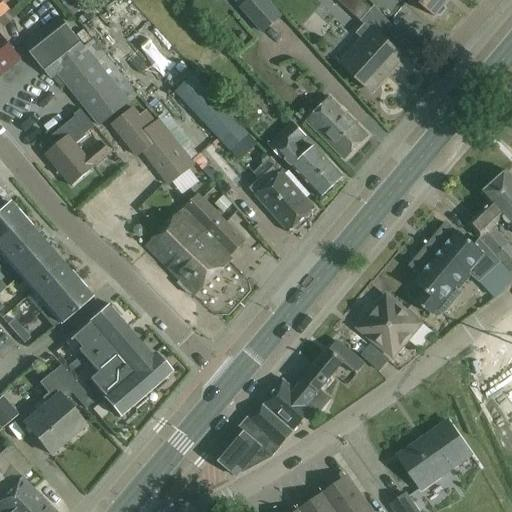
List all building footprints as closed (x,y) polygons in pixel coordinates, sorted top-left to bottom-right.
[(0,0),(0,17),(10,10),(0,0)] [(266,0),(233,0),(241,7),(240,8),(263,33),(281,17),(266,0)] [(370,9),(359,0),(336,0),(359,21),(370,9)] [(446,0),(416,0),(434,15),(436,13),(440,14),(445,8),(443,4),(446,0)] [(46,71),(81,43),(65,23),(30,51),(46,71)] [(402,57),(371,29),(340,62),(371,90),(402,57)] [(0,74),(19,58),(0,36),(0,74)] [(84,47),(81,43),(46,71),(56,85),(63,79),(100,125),(137,95),(93,40),(84,47)] [(176,93),(230,151),(248,135),(193,76),(176,93)] [(369,134),(330,97),(306,121),(345,159),(369,134)] [(139,116),(132,108),(112,124),(137,156),(142,152),(149,160),(169,185),(194,165),(175,140),(158,120),(155,123),(145,111),(139,116)] [(74,116),(88,133),(95,127),(81,110),(74,116)] [(63,141),(45,156),(71,187),(111,154),(101,143),(85,156),(76,145),(86,137),(78,127),(74,131),(68,123),(56,133),(63,141)] [(295,146),(305,136),(293,123),(269,144),(281,158),(283,156),(321,198),(343,178),(315,147),(304,156),(295,146)] [(280,172),(274,166),(249,188),(287,233),(314,209),(281,171),(280,172)] [(511,177),(506,171),(494,182),(504,193),(501,196),(511,207),(511,177)] [(511,207),(501,196),(504,193),(494,182),(491,184),(490,182),(480,191),(482,193),(480,195),(489,204),(467,225),(479,239),(500,261),(499,262),(510,273),(511,270),(511,247),(492,227),(501,218),(511,229),(511,207)] [(224,213),(232,205),(222,194),(213,202),(224,213)] [(198,195),(146,246),(181,281),(178,284),(189,295),(192,293),(195,296),(231,261),(228,258),(245,242),(198,195)] [(0,239),(23,219),(9,204),(0,211),(0,239)] [(23,219),(0,239),(0,254),(6,261),(36,235),(23,219)] [(446,225),(411,267),(420,275),(413,283),(423,291),(414,302),(430,315),(453,286),(457,290),(470,273),(479,280),(488,271),(499,262),(478,239),(477,241),(478,242),(474,246),(457,231),(455,233),(446,225)] [(134,232),(136,236),(140,238),(144,236),(146,232),(144,228),(140,226),(136,228),(134,232)] [(36,235),(6,261),(19,277),(50,250),(36,235)] [(50,250),(19,277),(33,292),(63,266),(50,250)] [(63,266),(33,292),(46,307),(77,281),(63,266)] [(488,271),(479,280),(494,297),(504,288),(488,271)] [(77,281),(46,307),(60,323),(91,297),(77,281)] [(392,356),(418,325),(405,314),(405,310),(401,311),(386,298),(384,301),(380,301),(375,308),(375,311),(360,329),(392,356)] [(81,355),(68,366),(76,376),(89,364),(97,373),(89,380),(104,398),(103,398),(119,417),(132,406),(135,410),(147,400),(143,396),(152,389),(155,393),(167,383),(163,378),(170,373),(154,354),(151,357),(135,339),(134,341),(126,332),(127,330),(118,319),(121,317),(112,306),(109,309),(107,307),(68,341),(78,352),(81,355)] [(15,335),(21,329),(13,320),(7,325),(15,335)] [(21,329),(15,335),(23,344),(30,338),(21,329)] [(314,367),(305,378),(318,390),(341,363),(356,375),(364,365),(335,341),(321,359),(319,358),(313,366),(314,367)] [(372,347),(363,358),(379,372),(388,361),(372,347)] [(60,366),(52,373),(58,379),(66,372),(60,366)] [(37,411),(24,422),(50,454),(85,425),(63,398),(70,393),(69,391),(63,385),(58,379),(52,373),(51,372),(38,383),(47,394),(42,398),(47,404),(37,411)] [(66,372),(58,379),(63,385),(71,378),(66,372)] [(71,378),(63,385),(69,391),(77,384),(71,378)] [(305,378),(295,390),(282,380),(249,419),(247,418),(214,458),(236,477),(240,471),(242,473),(270,458),(309,412),(314,417),(329,399),(318,390),(305,378)] [(77,384),(69,391),(70,393),(74,397),(82,390),(77,384)] [(82,390),(74,397),(79,403),(87,396),(82,390)] [(87,396),(79,403),(85,410),(93,402),(87,396)] [(0,417),(11,408),(1,397),(0,398),(0,417)] [(473,467),(465,457),(469,454),(447,423),(398,457),(420,488),(450,467),(458,478),(473,467)] [(0,499),(21,478),(21,477),(0,455),(0,499)] [(56,511),(21,478),(0,499),(0,511),(56,511)] [(369,511),(350,483),(309,511),(369,511)] [(419,511),(406,492),(389,504),(393,511),(419,511)]
